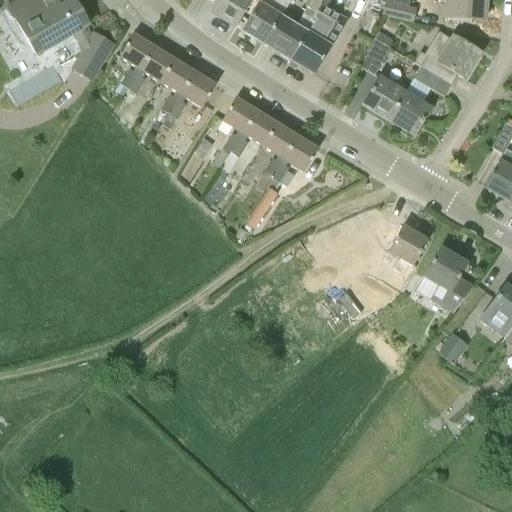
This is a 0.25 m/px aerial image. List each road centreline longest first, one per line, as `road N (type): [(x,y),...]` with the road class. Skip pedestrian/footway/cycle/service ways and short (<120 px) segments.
road 1 (track): [(0,376),(129,340),(298,228),(414,180)]
road 2 (tertiary): [(426,186),(331,131),(142,0)]
road 3 (residential): [(426,186),(494,72),(508,0)]
